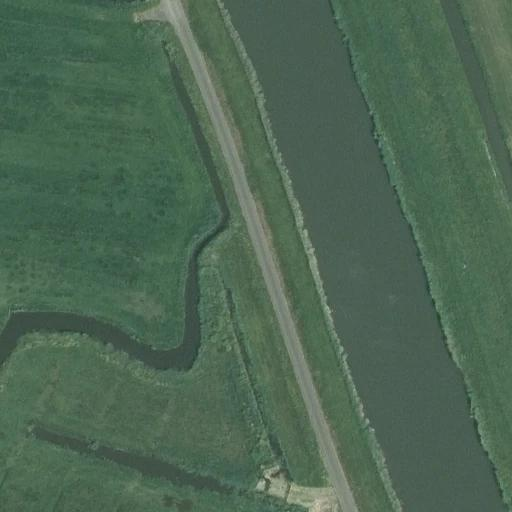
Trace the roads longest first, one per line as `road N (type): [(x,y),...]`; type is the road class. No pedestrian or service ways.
road 1 (unclassified): [(346,511),(170,0)]
road 2 (track): [(4,0),(116,17),(173,10)]
